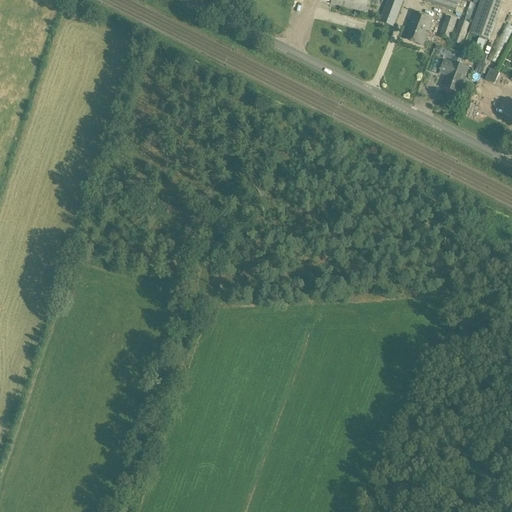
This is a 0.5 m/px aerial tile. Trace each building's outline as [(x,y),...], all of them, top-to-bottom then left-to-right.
[(370,0),(332,0),(332,4),(367,13),(370,0)] [(393,27),(403,0),(388,0),(380,22),(393,27)] [(422,0),(422,1),(437,6),(456,13),(456,12),(460,2),(460,0),(422,0)] [(489,41),(503,3),(493,0),(482,0),(470,34),(489,41)] [(470,25),(477,5),(471,4),(464,22),(460,21),(453,43),(463,46),(470,25)] [(423,47),(433,20),(414,12),(404,39),(423,47)] [(450,40),(457,20),(446,16),(439,37),(450,40)] [(481,53),(484,42),(479,40),(475,51),(481,53)] [(482,54),(478,63),(484,65),(487,56),(482,54)] [(452,64),(445,61),(440,74),(447,77),(443,89),(459,94),(468,68),(452,62),(452,64)] [(494,84),(498,74),(490,70),(485,80),(494,84)]
